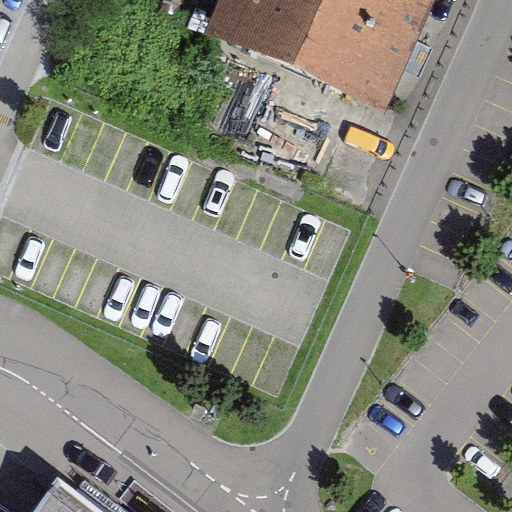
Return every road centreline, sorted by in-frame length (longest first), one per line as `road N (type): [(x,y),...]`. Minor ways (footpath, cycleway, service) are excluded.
road 1 (unclassified): [(282,511),(508,0)]
road 2 (unknown): [(0,173),(300,314)]
